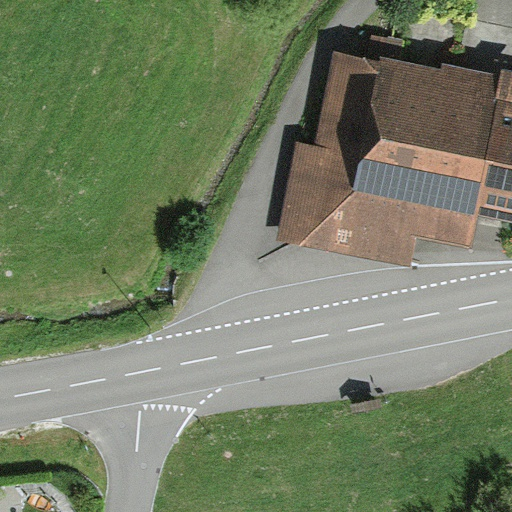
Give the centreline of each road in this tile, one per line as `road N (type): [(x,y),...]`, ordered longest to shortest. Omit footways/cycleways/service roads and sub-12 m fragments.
road 1 (track): [(369,0),(336,32),(258,165),(186,364)]
road 2 (tertiary): [(156,369),(511,300)]
road 3 (tertiary): [(0,394),(156,369)]
road 4 (unclassified): [(156,369),(123,511)]
